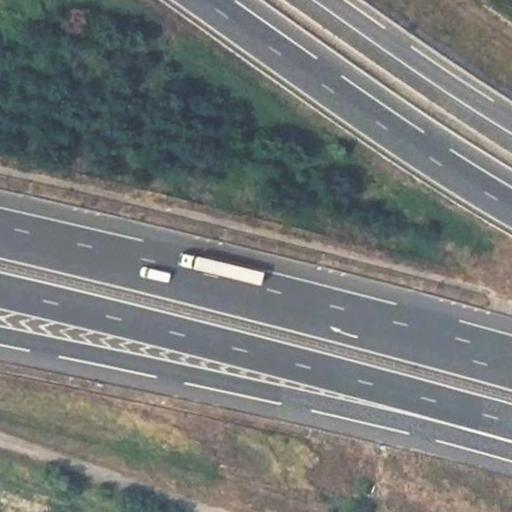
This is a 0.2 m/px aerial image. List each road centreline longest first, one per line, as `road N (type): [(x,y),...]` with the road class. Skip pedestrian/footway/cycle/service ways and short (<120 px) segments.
road 1 (motorway): [(511,361),(0,227)]
road 2 (motorway): [(0,289),(511,423)]
road 3 (motorway): [(0,334),(511,429)]
road 4 (motorway): [(511,205),(207,0)]
road 5 (motorway): [(511,120),(328,0)]
road 6 (unclassified): [(198,511),(0,445)]
